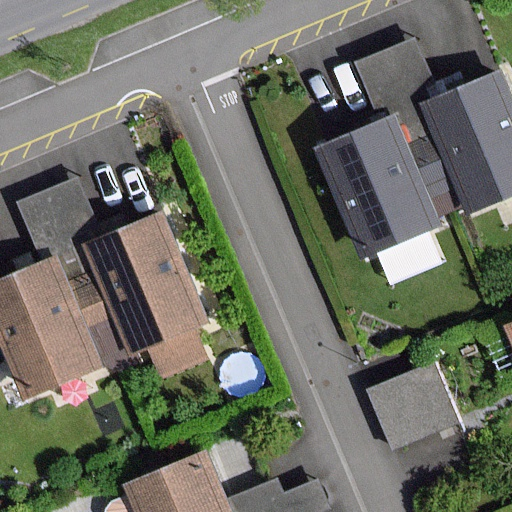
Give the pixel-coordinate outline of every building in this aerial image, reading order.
[(389,122),(396,119),(407,145),(443,130),(433,104),(441,101),(417,42),(364,64),(389,122)] [(433,104),(443,130),(464,182),(473,207),(511,191),(511,100),(502,76),(441,101),(433,104)] [(407,145),(396,119),(389,122),(327,148),(369,250),(438,221),(428,197),(407,145)] [(443,130),(407,145),(428,197),(464,182),(443,130)] [(49,266),(57,262),(67,288),(103,273),(93,247),(102,244),(78,185),(25,207),(49,266)] [(102,244),(93,247),(103,273),(119,312),(135,350),(204,321),(162,219),(102,244)] [(67,288),(57,262),(49,266),(0,285),(0,321),(29,393),(99,365),(83,327),(67,288)] [(103,273),(67,288),(83,327),(119,312),(103,273)] [(455,419),(433,367),(379,390),(400,442),(455,419)] [(230,511),(207,456),(132,487),(143,511),(230,511)] [(313,511),(327,506),(317,481),(283,495),(277,481),(235,498),(240,511),(313,511)]
